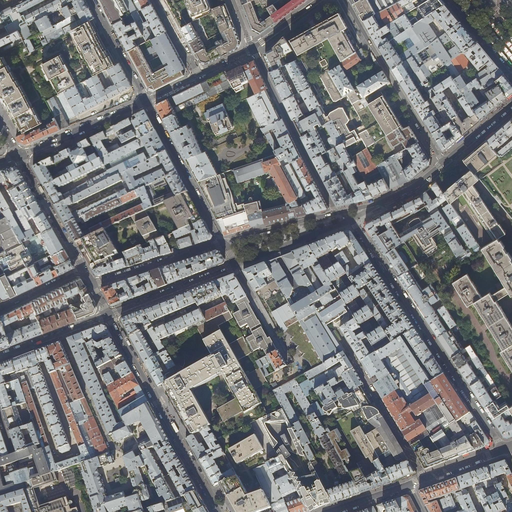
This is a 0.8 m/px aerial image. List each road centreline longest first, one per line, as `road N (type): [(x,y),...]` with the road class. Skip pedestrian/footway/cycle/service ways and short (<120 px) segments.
road 1 (residential): [(505,448),(352,219),(337,212)]
road 2 (residential): [(219,511),(109,314)]
road 3 (residential): [(345,0),(443,163)]
road 4 (residential): [(337,212),(252,47)]
road 5 (residential): [(423,477),(337,328)]
road 6 (residential): [(221,242),(146,101)]
road 7 (residential): [(17,154),(146,101)]
road 8 (residential): [(221,242),(92,284)]
road 9 (residential): [(234,266),(109,314)]
road 10 (residential): [(82,269),(17,154)]
